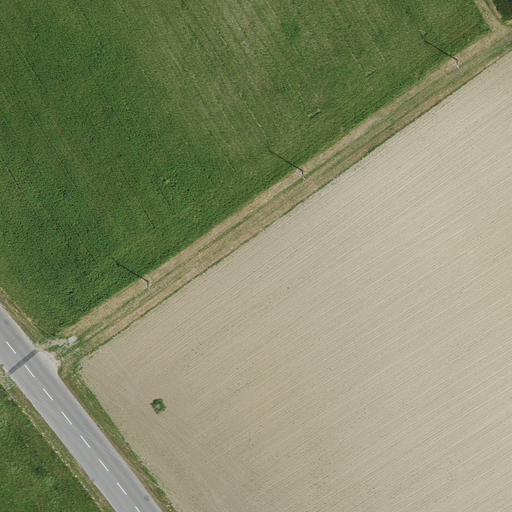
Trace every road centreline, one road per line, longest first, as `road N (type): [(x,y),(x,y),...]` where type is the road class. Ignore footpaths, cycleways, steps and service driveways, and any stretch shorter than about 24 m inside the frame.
road 1 (track): [(34,375),(511,32)]
road 2 (secondary): [(138,511),(0,334)]
